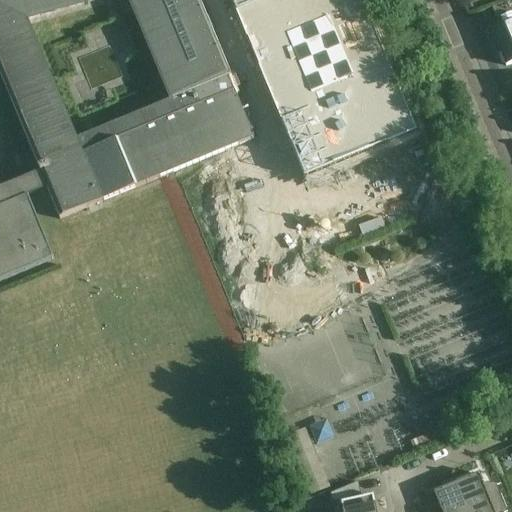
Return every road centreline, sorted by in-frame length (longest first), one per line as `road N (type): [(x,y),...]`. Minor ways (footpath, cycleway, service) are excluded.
road 1 (residential): [(437,0),(511,177)]
road 2 (residential): [(402,511),(398,470),(511,426)]
